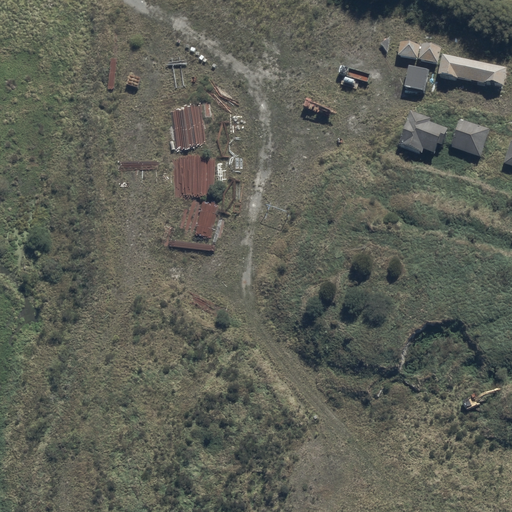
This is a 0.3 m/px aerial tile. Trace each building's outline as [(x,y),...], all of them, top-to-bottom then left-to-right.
[(418,63),(420,48),(399,44),(397,59),(418,63)] [(420,48),(418,63),(439,67),(442,49),(421,45),(420,48)] [(508,70),(442,58),(438,78),(505,89),(508,70)] [(457,88),(386,77),(382,105),(388,106),(387,108),(415,112),(416,108),(435,111),(436,106),(454,109),(457,88)] [(324,138),(340,110),(319,98),(317,102),(278,79),(264,102),(324,138)] [(412,114),(398,147),(422,157),(424,153),(434,158),(437,150),(441,152),(449,133),(432,126),(433,123),(412,114)] [(490,131),(459,122),(451,150),(482,159),(490,131)]
